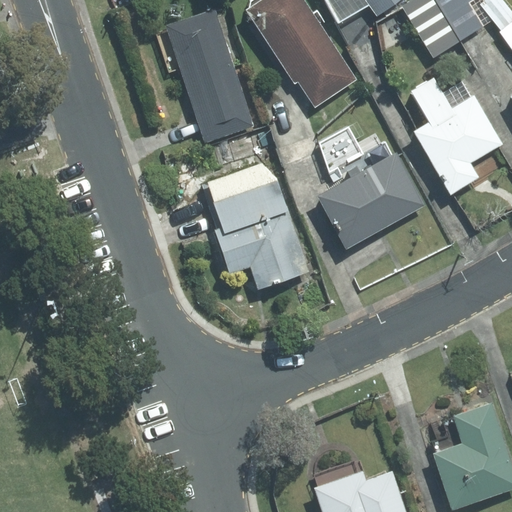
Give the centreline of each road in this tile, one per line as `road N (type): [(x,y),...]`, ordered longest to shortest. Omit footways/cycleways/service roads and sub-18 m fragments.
road 1 (residential): [(182,401),(42,0)]
road 2 (residential): [(182,401),(317,365),(511,271)]
